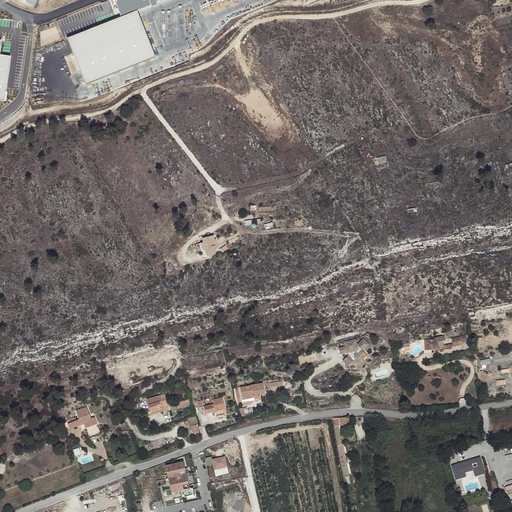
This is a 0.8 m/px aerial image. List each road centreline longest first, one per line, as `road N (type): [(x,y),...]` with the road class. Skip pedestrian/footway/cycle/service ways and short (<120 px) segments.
road 1 (tertiary): [(27,511),(285,421),(511,403)]
road 2 (track): [(431,0),(377,1),(341,16),(272,16),(241,30),(223,58),(108,111),(36,121),(0,142)]
road 3 (track): [(140,90),(221,189),(294,175),(356,139)]
road 4 (unknown): [(193,449),(177,434),(143,433),(132,418),(137,396),(171,375),(177,356)]
road 5 (unknown): [(316,355),(336,357),(312,385),(354,397),(361,445)]
